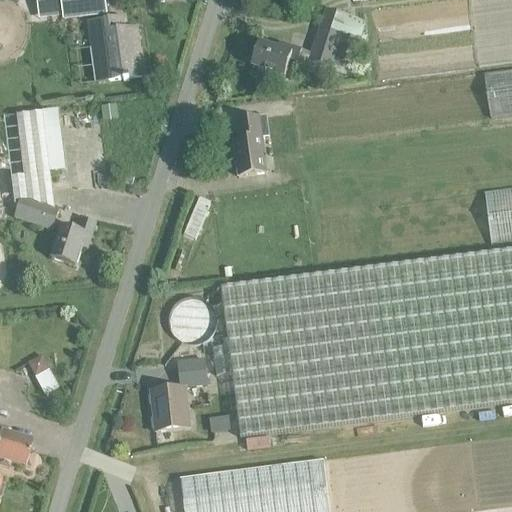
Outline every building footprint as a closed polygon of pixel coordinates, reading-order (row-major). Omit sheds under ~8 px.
[(106,15),(104,0),(35,0),(38,14),(62,12),(63,20),(106,15)] [(470,0),(439,0),(373,6),(377,42),(393,40),(393,34),(386,34),(385,23),(395,22),(395,21),(456,15),(459,41),(456,42),(458,66),(476,65),(470,0)] [(135,52),(137,52),(135,31),(122,33),(120,20),(91,24),(93,37),(99,36),(105,83),(123,81),(123,83),(128,82),(128,80),(141,78),(138,60),(136,60),(135,52)] [(359,42),(320,29),(319,29),(315,41),(355,55),(359,42)] [(311,55),(308,63),(331,71),(333,63),(351,69),(355,55),(315,41),(311,55)] [(290,61),(297,64),(301,52),(280,45),(278,50),(259,44),(257,51),(253,49),(248,63),(252,64),(251,68),(255,69),(251,80),(281,89),(290,61)] [(511,70),(485,74),(490,117),(511,114),(511,70)] [(267,118),(272,157),(295,154),(290,115),(267,118)] [(269,139),(266,118),(236,122),(238,138),(232,139),(233,143),(238,179),(266,175),(262,140),(269,139)] [(492,244),(511,241),(511,189),(485,193),(492,244)] [(52,232),(54,227),(59,211),(21,198),(14,219),(52,232)] [(197,241),(212,203),(199,198),(185,236),(197,241)] [(96,225),(82,221),(78,233),(62,228),(51,260),(75,268),(83,242),(89,244),(96,225)] [(240,440),(511,404),(511,253),(221,291),(240,440)] [(220,325),(220,324),(220,319),(218,314),(215,308),(212,305),(208,301),(204,299),(197,297),(193,296),(187,297),(182,298),(177,301),(173,304),(169,308),(167,313),(165,318),(164,324),(165,328),(166,334),(168,338),(172,343),(175,346),(180,349),(186,351),(192,352),(198,351),(202,350),(207,347),(211,344),(215,340),(218,335),(219,331),(220,325)] [(46,397),(61,388),(42,355),(27,364),(46,397)] [(200,361),(178,364),(181,390),(185,390),(207,387),(204,362),(200,361)] [(181,390),(151,394),(153,410),(154,410),(154,416),(153,417),(155,435),(189,431),(185,390),(181,390)] [(212,432),(235,429),(233,416),(210,419),(212,432)] [(7,430),(0,428),(0,467),(7,470),(9,465),(24,470),(24,468),(29,469),(32,456),(28,455),(31,444),(5,436),(7,430)]
